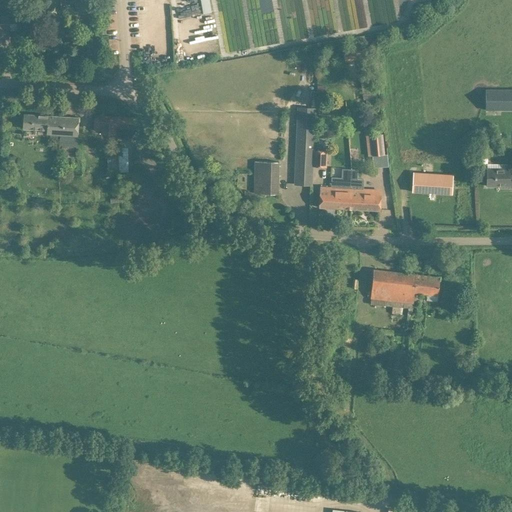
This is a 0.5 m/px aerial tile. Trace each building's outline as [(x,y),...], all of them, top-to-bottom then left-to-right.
[(74,0),(60,0),(61,9),(75,8),(74,0)] [(359,20),(362,27),(368,25),(365,17),(359,20)] [(0,23),(0,38),(9,38),(7,23),(0,23)] [(10,23),(11,38),(18,38),(17,23),(10,23)] [(360,45),(343,48),(344,57),(355,55),(362,54),(360,45)] [(485,111),(487,111),(511,110),(511,89),(485,89),(485,111)] [(295,176),(295,184),(313,184),(313,176),(315,115),(315,107),(297,107),(297,115),(295,176)] [(23,114),(23,124),(23,129),(46,130),(46,134),(50,134),(60,135),(78,136),(79,118),(23,114)] [(102,133),(105,134),(115,135),(116,129),(121,129),(121,128),(136,129),(137,118),(95,114),(94,129),(102,129),(102,133)] [(382,134),(370,135),(372,155),(384,154),(382,134)] [(105,145),(105,158),(107,158),(108,175),(118,175),(118,173),(128,173),(128,148),(119,148),(119,145),(105,145)] [(326,167),(327,151),(314,151),(314,167),(326,167)] [(254,193),(278,194),(279,162),(255,161),(254,193)] [(354,178),(354,168),(344,168),(343,178),(354,178)] [(509,187),(511,187),(511,173),(510,173),(510,168),(486,168),(486,185),(509,186),(509,187)] [(413,176),(412,191),(428,192),(436,193),(452,194),(453,179),(453,174),(445,174),(437,173),(429,173),(421,172),(413,172),(413,176)] [(320,187),(319,207),(351,209),(368,210),(381,211),(381,195),(382,190),(372,190),(351,189),(320,187)] [(370,298),(413,303),(414,303),(415,292),(438,295),(440,277),(373,270),(370,298)] [(362,370),(361,377),(376,378),(376,371),(362,370)]
